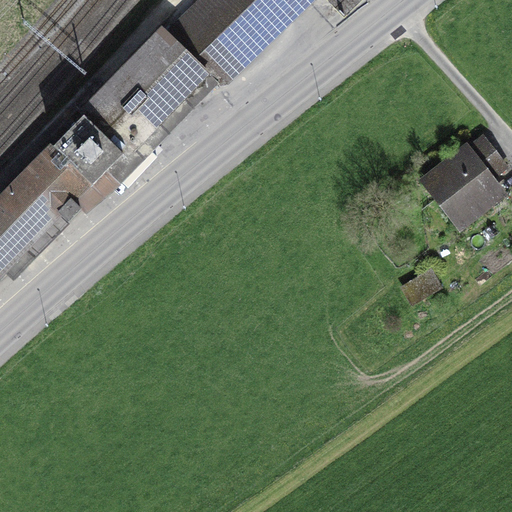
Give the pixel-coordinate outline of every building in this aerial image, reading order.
[(198,0),(167,30),(218,84),(227,84),(314,0),(198,0)] [(328,0),(342,15),(357,0),(328,0)] [(122,184),(218,84),(167,30),(161,25),(79,110),(84,115),(54,146),(50,143),(0,194),(0,278),(58,213),(68,223),(81,210),(71,200),(89,182),(93,186),(106,171),(122,184)] [(470,151),(425,185),(465,238),(510,204),(496,185),(511,173),(488,143),(472,154),(470,151)] [(430,273),(405,289),(413,302),(438,287),(430,273)]
